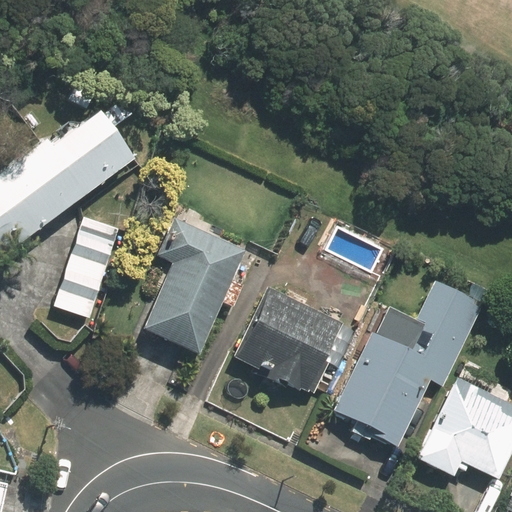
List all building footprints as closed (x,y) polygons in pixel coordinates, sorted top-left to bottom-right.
[(0,259),(133,157),(97,111),(50,148),(44,140),(0,173),(0,259)] [(53,307),(90,319),(119,230),(82,218),(53,307)] [(199,358),(245,253),(172,222),(157,258),(173,265),(144,333),(199,358)] [(352,232),(336,264),(377,284),(393,252),(352,232)] [(395,448),(428,379),(441,385),(480,303),(434,281),(416,319),(385,304),(334,410),(356,421),(353,428),(395,448)] [(265,370),(263,374),(297,390),(300,385),(310,389),(340,322),(269,289),(238,357),(265,370)] [(511,446),(511,405),(457,379),(433,428),(430,427),(414,460),(448,476),(456,460),(496,480),(511,446)]
